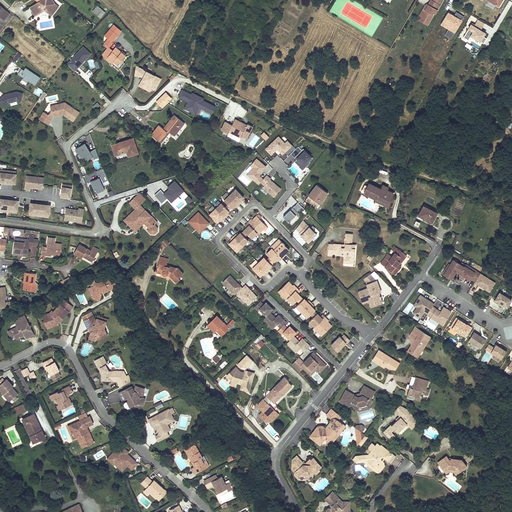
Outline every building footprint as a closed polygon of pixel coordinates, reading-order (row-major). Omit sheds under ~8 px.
[(55,4),(50,0),(39,0),(40,1),(30,7),(35,15),(44,10),(44,11),(45,11),(45,10),(52,15),(58,7),(55,4)] [(435,13),(442,0),(430,0),(428,4),(430,4),(429,6),(425,4),(423,9),(425,10),(421,16),(430,21),(433,14),(432,14),(433,12),(435,13)] [(0,5),(0,16),(4,20),(10,14),(0,5)] [(97,5),(93,11),(98,15),(102,10),(97,5)] [(454,15),(448,11),(441,24),(455,33),(463,20),(454,15)] [(10,14),(5,21),(8,23),(13,17),(10,14)] [(427,24),(430,21),(421,16),(419,20),(427,24)] [(487,38),(484,36),(486,32),(481,29),(485,24),(478,19),(474,25),(472,23),(466,32),(464,36),(468,39),(471,35),(481,41),(484,43),(487,38)] [(112,41),(121,30),(114,24),(105,34),(110,38),(106,44),(109,47),(113,42),(112,41)] [(91,54),(84,47),(71,60),(72,61),(71,62),(70,61),(67,64),(74,71),(77,68),(76,67),(77,65),(78,67),(79,68),(83,64),(82,63),(80,61),(82,58),(84,60),(91,54)] [(109,47),(102,55),(106,59),(106,58),(112,63),(114,61),(118,64),(125,55),(115,47),(113,50),(109,47)] [(159,77),(136,65),(134,74),(141,76),(143,74),(144,75),(139,85),(148,89),(150,84),(156,87),(160,80),(157,79),(159,77)] [(23,70),(22,72),(25,74),(23,78),(22,79),(27,83),(28,81),(35,85),(40,77),(25,67),(23,70)] [(215,107),(202,100),(203,99),(195,94),(193,97),(189,95),(189,94),(182,90),(179,96),(188,101),(185,108),(192,111),(194,107),(195,108),(198,106),(212,113),(215,107)] [(4,94),(0,98),(0,101),(5,106),(8,103),(16,101),(20,102),(22,93),(16,91),(4,94)] [(167,91),(158,100),(164,105),(173,96),(167,91)] [(101,104),(97,101),(92,107),(95,110),(101,104)] [(243,119),(248,109),(231,101),(223,117),(232,122),(236,116),(243,119)] [(75,110),(65,103),(51,107),(53,115),(62,112),(63,113),(63,114),(69,118),(75,110)] [(53,118),(54,116),(53,116),(53,115),(51,107),(47,108),(44,112),(53,118)] [(44,112),(42,116),(51,121),(53,118),(44,112)] [(159,125),(152,134),(161,142),(169,132),(174,136),(184,123),(174,115),(163,129),(159,125)] [(51,121),(42,116),(40,119),(48,125),(51,121)] [(246,139),(252,126),(247,124),(247,125),(235,119),(232,125),(225,121),(221,130),(228,133),(229,132),(241,138),(241,137),(246,139)] [(269,137),(264,132),(261,135),(266,140),(269,137)] [(286,152),(290,147),(293,145),(287,140),(285,142),(278,135),(265,148),(272,155),(277,150),(282,155),(286,152)] [(133,138),(111,145),(115,155),(126,151),(128,156),(138,153),(133,138)] [(98,157),(95,149),(90,152),(85,143),(75,149),(78,154),(80,153),(82,158),(85,156),(88,161),(93,157),(94,160),(98,157)] [(296,148),(293,145),(290,147),(286,152),(288,155),(291,153),(296,148)] [(300,145),(297,149),(296,148),(291,153),(297,159),(295,161),(299,166),(298,166),(302,170),(303,170),(305,168),(310,163),(309,162),(313,158),(303,149),(304,148),(301,145),(300,145)] [(256,159),(250,166),(253,168),(247,175),(259,184),(260,182),(263,179),(258,175),(266,167),(256,159)] [(108,180),(103,168),(96,171),(98,176),(100,175),(101,177),(90,182),(94,190),(96,189),(103,186),(105,185),(103,182),(108,180)] [(11,171),(7,170),(5,183),(9,184),(9,182),(12,183),(15,183),(16,174),(11,173),(11,171)] [(263,179),(260,182),(264,186),(263,188),(274,197),(281,189),(270,180),(271,179),(267,175),(263,179)] [(26,176),(24,189),(34,190),(34,186),(38,187),(38,189),(42,189),(44,178),(39,177),(39,180),(33,179),(34,177),(26,176)] [(160,190),(154,195),(162,203),(167,198),(171,202),(183,191),(174,181),(168,188),(170,191),(168,193),(167,191),(164,194),(160,190)] [(70,198),(71,188),(66,187),(67,185),(62,184),(60,197),(64,198),(64,197),(70,198)] [(316,184),(308,196),(320,204),(328,193),(316,184)] [(367,196),(376,200),(377,199),(388,204),(390,201),(393,194),(387,191),(381,188),(381,189),(373,185),(367,196)] [(243,197),(236,189),(230,195),(239,204),(241,201),(240,200),(241,199),(243,197)] [(139,193),(135,197),(141,204),(146,200),(139,193)] [(236,207),(239,204),(230,195),(224,200),(228,204),(231,208),(232,208),(233,207),(235,205),(236,206),(236,207)] [(320,204),(308,196),(305,200),(317,208),(320,204)] [(158,232),(158,228),(155,225),(157,222),(143,208),(141,210),(138,207),(141,205),(141,204),(135,197),(129,203),(135,209),(124,220),(128,225),(130,223),(134,227),(142,219),(145,222),(144,223),(148,228),(148,231),(151,234),(155,234),(158,232)] [(1,199),(0,198),(0,208),(3,208),(2,211),(7,211),(9,198),(4,198),(4,199),(1,199)] [(13,199),(9,198),(7,211),(12,212),(12,209),(17,210),(18,201),(16,200),(13,200),(13,199)] [(377,199),(376,200),(376,202),(388,207),(391,201),(390,201),(388,204),(377,199)] [(40,203),(36,202),(36,204),(32,203),(30,203),(29,212),(34,213),(34,215),(39,216),(40,203)] [(299,213),(297,211),(302,207),(298,202),(283,216),(287,221),(289,222),(299,213)] [(44,203),(40,203),(39,216),(43,217),(44,214),(49,215),(50,205),(48,205),(44,204),(44,203)] [(225,207),(221,203),(215,209),(224,218),(227,215),(226,214),(227,212),(229,211),(225,207)] [(424,205),(418,216),(432,223),(437,213),(426,207),(427,206),(424,205)] [(82,222),(83,210),(74,208),(74,210),(74,212),(70,211),(70,209),(65,209),(64,220),(68,221),(69,218),(74,219),(74,221),(82,222)] [(224,218),(215,209),(210,214),(213,218),(217,222),(219,220),(220,219),(221,220),(222,221),(224,218)] [(209,223),(198,212),(188,222),(196,230),(199,227),(202,230),(209,223)] [(259,234),(267,226),(257,216),(252,220),(251,221),(250,220),(247,223),(257,233),(259,234)] [(130,223),(128,225),(135,232),(144,223),(145,222),(142,219),(134,227),(130,223)] [(297,229),(300,232),(298,233),(307,242),(309,241),(317,234),(303,220),(297,229)] [(257,233),(247,223),(245,226),(246,227),(247,228),(246,229),(244,230),(244,231),(248,235),(252,239),(257,233)] [(237,235),(236,234),(233,237),(243,246),(248,241),(245,237),(241,233),(239,234),(238,236),(237,235)] [(328,244),(327,253),(332,253),(332,255),(341,255),(344,255),(344,259),(350,260),(351,254),(354,254),(355,248),(351,248),(351,244),(352,234),(345,234),(344,244),(344,247),(341,247),(341,244),(333,244),(328,244)] [(15,241),(13,252),(22,253),(22,255),(27,256),(29,245),(32,245),(33,237),(30,236),(29,240),(24,239),(24,242),(22,242),(15,241)] [(243,246),(233,237),(231,239),(231,240),(232,241),(231,242),(229,244),(237,252),(243,246)] [(285,254),(289,249),(279,239),(271,247),(272,248),(282,259),(285,256),(284,255),(285,254)] [(41,255),(46,255),(46,254),(51,254),(60,256),(61,244),(47,242),(46,247),(43,246),(41,255)] [(79,244),(74,253),(82,258),(83,256),(87,258),(87,259),(92,262),(98,250),(93,247),(91,251),(79,244)] [(282,259),(272,248),(267,254),(270,258),(274,262),(276,260),(277,259),(278,260),(279,261),(282,259)] [(386,256),(381,263),(392,272),(394,269),(398,272),(401,267),(399,265),(406,255),(398,249),(396,251),(392,257),(390,259),(386,256)] [(341,255),(340,262),(354,263),(354,254),(351,254),(350,260),(344,259),(344,255),(341,255)] [(160,257),(156,272),(161,274),(162,273),(162,274),(163,275),(164,276),(165,276),(167,276),(168,275),(170,275),(169,276),(176,283),(180,280),(179,278),(183,274),(177,268),(176,268),(166,266),(168,259),(160,257)] [(267,261),(264,257),(259,263),(268,272),(270,270),(270,269),(269,268),(270,267),(272,265),(271,265),(267,261)] [(480,274),(465,264),(464,267),(453,260),(450,264),(449,264),(442,274),(451,279),(456,271),(460,274),(458,276),(463,279),(465,277),(465,275),(471,279),(475,281),(480,274)] [(268,272),(259,263),(253,268),(261,276),(262,275),(264,273),(264,274),(265,275),(268,272)] [(25,272),(24,281),(27,282),(25,290),(36,291),(37,283),(35,283),(36,274),(25,272)] [(491,288),(495,283),(480,273),(480,274),(475,281),(474,283),(487,290),(489,287),(491,288)] [(370,274),(364,279),(367,282),(373,277),(370,274)] [(242,288),(229,275),(222,283),(235,295),(237,293),(242,288)] [(111,277),(106,279),(111,290),(116,288),(111,277)] [(111,290),(106,279),(98,283),(95,282),(94,283),(93,279),(88,282),(91,287),(92,290),(90,296),(97,298),(99,294),(100,293),(103,292),(104,294),(111,290)] [(368,284),(367,284),(368,288),(358,292),(363,304),(369,301),(373,300),(374,304),(382,301),(379,293),(378,292),(381,291),(377,281),(376,281),(368,284)] [(287,299),(297,289),(294,286),(293,287),(292,286),(288,282),(278,292),(286,300),(287,299)] [(249,305),(257,297),(245,285),(242,288),(237,293),(249,305)] [(13,307),(12,302),(5,303),(5,298),(7,297),(6,287),(0,287),(0,305),(0,308),(6,307),(6,310),(13,307)] [(299,295),(298,294),(299,293),(300,292),(297,289),(287,299),(293,304),(297,301),(300,297),(301,297),(299,295)] [(506,307),(511,300),(499,292),(495,300),(502,305),(506,307)] [(97,298),(90,296),(92,299),(99,301),(101,295),(100,293),(99,294),(97,298)] [(432,307),(434,304),(420,296),(415,303),(418,305),(417,308),(413,313),(420,318),(424,312),(428,314),(432,307)] [(302,312),(311,303),(308,300),(308,301),(307,302),(306,301),(304,299),(303,300),(299,303),(296,306),(302,312)] [(48,329),(58,325),(72,307),(63,300),(53,313),(51,315),(46,317),(48,322),(46,323),(48,329)] [(260,302),(255,307),(258,311),(260,309),(266,316),(272,309),(266,303),(264,305),(260,302)] [(314,306),(311,303),(302,312),(307,318),(310,315),(314,311),(315,310),(313,309),(312,307),(313,306),(314,306)] [(443,325),(451,312),(443,307),(440,312),(440,313),(435,310),(436,309),(432,307),(428,314),(427,316),(443,325)] [(48,322),(46,317),(51,315),(53,313),(51,311),(49,314),(42,317),(47,329),(48,329),(46,323),(48,322)] [(270,313),(263,320),(273,329),(277,325),(281,328),(284,325),(286,323),(280,316),(277,319),(275,318),(270,313)] [(314,327),(324,317),(322,315),(321,315),(320,317),(319,315),(317,314),(313,318),(309,321),(314,327)] [(15,337),(16,339),(23,335),(25,339),(32,335),(29,328),(30,326),(28,326),(23,316),(16,319),(14,324),(16,327),(6,332),(9,337),(11,336),(15,337)] [(84,321),(89,330),(90,330),(91,333),(91,334),(89,339),(95,341),(96,337),(105,333),(104,329),(107,320),(98,317),(96,320),(96,321),(95,321),(93,316),(84,321)] [(216,316),(209,324),(215,330),(221,336),(236,321),(234,319),(226,326),(216,316)] [(327,322),(326,320),(327,320),(324,317),(314,327),(315,327),(313,328),(321,336),(332,327),(327,322)] [(472,328),(463,322),(461,323),(461,321),(456,318),(450,328),(466,338),(472,328)] [(281,328),(278,331),(282,335),(284,333),(290,339),(296,333),(290,326),(287,329),(284,325),(281,328)] [(410,337),(411,343),(413,343),(418,336),(416,335),(419,330),(415,328),(410,337)] [(413,343),(411,343),(412,346),(409,350),(409,352),(415,356),(418,355),(430,337),(419,330),(416,335),(418,336),(413,343)] [(480,349),(486,340),(474,332),(468,341),(480,349)] [(96,337),(95,341),(107,335),(105,333),(96,337)] [(343,344),(345,342),(347,344),(350,340),(344,335),(341,338),(340,336),(331,345),(337,352),(344,345),(343,344)] [(294,337),(287,344),(296,353),(301,349),(305,352),(310,346),(303,340),(300,343),(299,342),(294,337)] [(264,343),(261,340),(256,345),(259,348),(264,343)] [(501,359),(506,351),(496,345),(494,347),(489,344),(485,349),(501,359)] [(379,350),(374,357),(372,360),(384,368),(385,366),(389,368),(395,369),(399,362),(379,350)] [(253,361),(248,355),(238,365),(240,367),(244,366),(246,368),(253,361)] [(326,366),(316,355),(313,358),(311,356),(303,363),(299,358),(292,365),(299,372),(303,368),(307,372),(310,369),(311,370),(314,367),(317,369),(320,372),(326,366)] [(103,356),(94,360),(98,368),(100,368),(103,373),(101,374),(101,381),(117,381),(119,386),(128,381),(125,375),(123,371),(108,370),(105,365),(107,364),(103,356)] [(54,361),(52,357),(43,362),(47,371),(48,370),(50,375),(53,379),(61,376),(59,371),(60,370),(56,360),(54,361)] [(223,369),(228,363),(224,360),(219,366),(223,369)] [(28,367),(21,371),(24,376),(29,374),(31,379),(37,376),(34,371),(30,372),(28,367)] [(253,373),(246,372),(245,375),(236,367),(230,372),(233,375),(232,381),(237,382),(242,381),(244,381),(244,382),(243,383),(242,385),(241,388),(248,391),(249,390),(249,388),(250,387),(251,385),(251,384),(252,383),(252,380),(253,379),(253,378),(253,377),(253,376),(253,375),(253,373)] [(311,375),(317,369),(314,367),(311,370),(310,369),(307,372),(311,375)] [(272,400),(274,403),(281,394),(280,394),(287,386),(288,387),(291,384),(286,380),(287,379),(284,376),(270,391),(269,390),(265,394),(265,395),(266,396),(267,395),(272,400)] [(409,388),(407,395),(414,397),(414,399),(420,400),(423,389),(424,390),(423,394),(428,395),(429,390),(426,389),(428,381),(416,378),(413,387),(412,389),(409,388)] [(0,390),(10,401),(17,394),(11,387),(12,386),(6,379),(4,381),(0,384),(0,390)] [(145,397),(142,396),(143,392),(142,392),(144,388),(135,385),(134,391),(131,386),(119,392),(122,399),(127,397),(128,396),(129,400),(128,400),(127,401),(124,402),(124,404),(125,407),(127,407),(128,409),(131,408),(130,406),(137,402),(140,403),(143,404),(145,397)] [(57,392),(49,396),(52,401),(56,399),(59,405),(60,404),(63,409),(72,404),(67,395),(72,393),(68,386),(62,389),(62,391),(58,393),(57,392)] [(358,397),(354,395),(346,391),(340,402),(348,406),(350,406),(350,405),(353,406),(354,408),(357,410),(359,406),(365,405),(369,407),(372,401),(370,400),(374,392),(364,386),(361,392),(362,392),(361,394),(362,395),(358,397)] [(272,400),(267,395),(266,396),(263,399),(268,404),(272,400)] [(28,402),(14,408),(17,414),(31,408),(28,402)] [(400,405),(394,410),(399,415),(406,408),(400,405)] [(389,438),(393,434),(391,432),(394,429),(397,432),(406,424),(408,425),(415,418),(406,408),(399,415),(400,417),(391,425),(390,424),(383,432),(389,438)] [(317,426),(311,434),(312,439),(320,445),(327,444),(326,443),(326,439),(331,439),(337,431),(342,431),(345,426),(338,420),(341,416),(331,409),(326,415),(331,419),(330,421),(331,422),(332,423),(327,430),(325,430),(324,428),(322,426),(317,426)] [(152,427),(153,426),(155,425),(157,428),(159,432),(158,435),(155,437),(158,441),(164,438),(162,436),(163,433),(166,432),(170,430),(167,424),(174,421),(168,410),(149,420),(152,427)] [(34,414),(22,419),(34,443),(45,437),(34,414)] [(77,437),(81,448),(93,443),(88,432),(87,433),(85,429),(86,427),(92,424),(89,416),(73,423),(74,425),(70,426),(73,433),(75,431),(78,437),(77,437)] [(415,418),(408,425),(411,429),(419,422),(415,418)] [(74,425),(73,423),(68,426),(71,433),(73,433),(75,438),(77,437),(78,437),(75,431),(73,433),(70,426),(74,425)] [(357,429),(355,427),(357,442),(358,442),(358,445),(359,444),(361,441),(365,436),(365,435),(361,432),(357,429)] [(326,439),(326,443),(333,442),(342,431),(337,431),(331,439),(326,439)] [(366,458),(362,455),(355,456),(353,460),(356,462),(363,462),(366,461),(373,466),(374,471),(381,469),(384,466),(383,462),(381,461),(380,460),(380,458),(382,456),(384,458),(388,461),(393,455),(386,450),(386,451),(383,448),(380,445),(380,446),(377,444),(375,446),(372,443),(368,448),(371,450),(368,454),(366,458)] [(183,449),(190,463),(191,463),(193,466),(192,467),(189,468),(191,474),(204,468),(201,462),(199,458),(200,457),(193,444),(183,449)] [(127,466),(132,470),(137,464),(130,458),(131,458),(127,454),(128,452),(123,448),(121,450),(118,447),(113,452),(117,455),(110,462),(113,465),(114,464),(122,471),(127,466)] [(106,459),(110,462),(117,455),(113,452),(106,459)] [(441,466),(444,470),(448,467),(456,469),(458,472),(466,466),(461,459),(447,458),(446,455),(442,459),(445,463),(441,466)] [(296,467),(293,469),(296,472),(295,475),(298,478),(300,475),(305,475),(308,478),(310,480),(315,475),(314,474),(316,472),(317,473),(320,470),(319,469),(322,467),(314,458),(312,460),(311,460),(307,463),(307,465),(304,465),(304,463),(297,456),(293,459),(293,464),(296,467)] [(366,461),(363,462),(374,471),(373,466),(366,461)] [(217,475),(204,481),(208,488),(214,484),(219,493),(228,488),(229,491),(234,488),(231,482),(226,484),(222,476),(218,478),(217,475)] [(146,477),(141,483),(146,488),(145,489),(150,493),(155,499),(159,495),(161,498),(166,492),(153,480),(152,482),(146,477)] [(349,511),(350,502),(343,502),(337,496),(335,497),(331,494),(326,499),(331,504),(332,504),(332,508),(331,508),(330,507),(327,510),(327,511),(349,511)]
